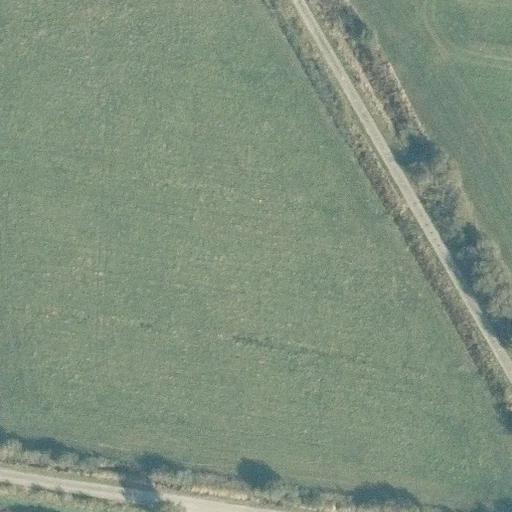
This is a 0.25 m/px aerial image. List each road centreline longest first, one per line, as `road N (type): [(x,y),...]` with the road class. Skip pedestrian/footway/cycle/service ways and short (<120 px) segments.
road 1 (track): [(511,357),(305,0)]
road 2 (unclassified): [(0,478),(218,511)]
